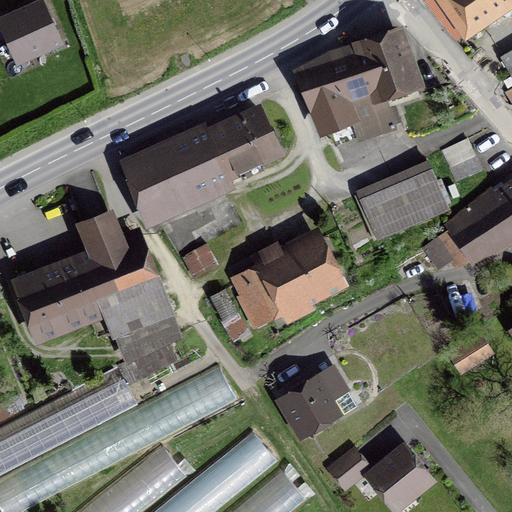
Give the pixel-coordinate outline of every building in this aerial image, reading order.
[(444,0),(452,11),(450,12),(441,0),(422,0),(421,1),(454,40),(467,32),(466,31),(511,0),(444,0)] [(41,3),(0,21),(18,60),(59,41),(41,3)] [(330,125),(339,144),(358,135),(359,138),(395,126),(385,97),(387,96),(385,91),(415,81),(398,33),(361,46),(362,49),(348,54),(348,55),(322,63),(325,69),(302,80),(323,129),(330,125)] [(511,52),(502,58),(511,75),(511,52)] [(258,109),(208,132),(228,174),(278,151),(258,109)] [(210,182),(228,174),(208,132),(127,167),(145,211),(194,189),(193,187),(209,180),(210,182)] [(442,151),(456,180),(481,168),(467,139),(442,151)] [(447,208),(430,168),(361,197),(378,237),(447,208)] [(460,226),(453,231),(468,255),(471,259),(511,232),(511,184),(484,203),(479,195),(453,216),(460,226)] [(156,283),(139,240),(122,246),(110,215),(83,226),(96,257),(21,286),(40,335),(60,328),(58,323),(102,306),(113,333),(172,310),(161,281),(156,283)] [(455,263),(468,255),(453,231),(451,229),(425,247),(438,266),(451,257),(455,263)] [(312,296),(309,290),(337,276),(318,240),(286,258),(282,251),(232,278),(256,325),(312,296)] [(184,254),(197,281),(220,271),(207,243),(184,254)] [(222,319),(248,359),(262,350),(224,289),(211,296),(222,319)] [(477,333),(450,350),(463,369),(489,352),(477,333)] [(118,367),(127,384),(177,358),(168,340),(117,366),(118,367)] [(0,473),(137,404),(127,384),(118,367),(0,426),(0,473)] [(52,375),(59,388),(69,383),(62,369),(52,375)] [(282,400),(301,431),(337,410),(340,414),(357,405),(345,385),(330,394),(320,378),(282,400)] [(152,511),(216,511),(286,457),(261,426),(152,511)] [(141,511),(191,474),(167,444),(78,511),(141,511)] [(404,447),(370,474),(393,503),(408,490),(412,494),(430,479),(404,447)] [(354,450),(331,468),(345,486),(368,467),(354,450)] [(302,511),(315,503),(290,471),(237,511),(302,511)]
